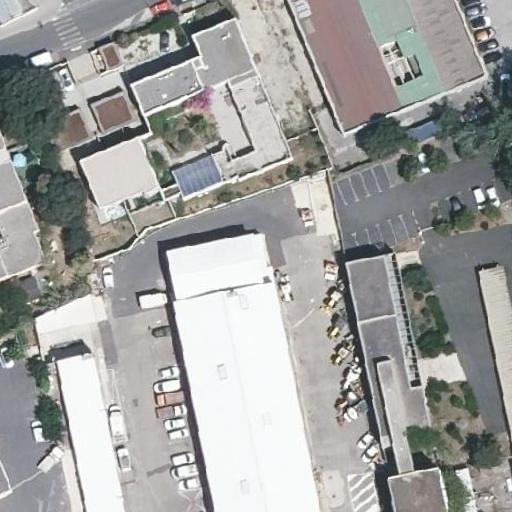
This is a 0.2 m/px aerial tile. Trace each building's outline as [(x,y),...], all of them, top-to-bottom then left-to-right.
[(289,0),(317,68),(344,135),(487,77),(455,0),(289,0)] [(242,18),(199,35),(209,56),(139,84),(150,114),(263,69),(242,18)] [(232,180),(298,152),(263,72),(238,82),(266,147),(241,158),(235,144),(220,150),(232,180)] [(138,116),(126,88),(94,102),(105,129),(138,116)] [(83,105),(49,119),(60,147),(94,133),(83,105)] [(142,131),(88,155),(106,201),(128,191),(136,210),(170,195),(142,131)] [(0,152),(5,151),(0,137),(0,235),(4,244),(0,245),(0,271),(18,264),(22,273),(46,264),(34,233),(38,232),(10,162),(0,166),(0,152)] [(0,166),(10,162),(5,151),(0,152),(0,166)] [(170,252),(181,303),(262,287),(252,235),(170,252)] [(423,387),(396,254),(385,256),(411,389),(423,387)] [(411,389),(385,256),(346,264),(383,448),(433,438),(423,387),(411,389)] [(18,264),(0,271),(0,282),(22,273),(18,264)] [(511,311),(504,269),(479,274),(511,437),(511,311)] [(181,303),(174,304),(216,511),(319,511),(275,284),(262,287),(181,303)] [(91,295),(35,306),(42,343),(71,338),(68,323),(95,318),(91,295)] [(124,511),(93,356),(59,363),(88,511),(124,511)] [(446,511),(438,470),(389,480),(395,511),(446,511)]
